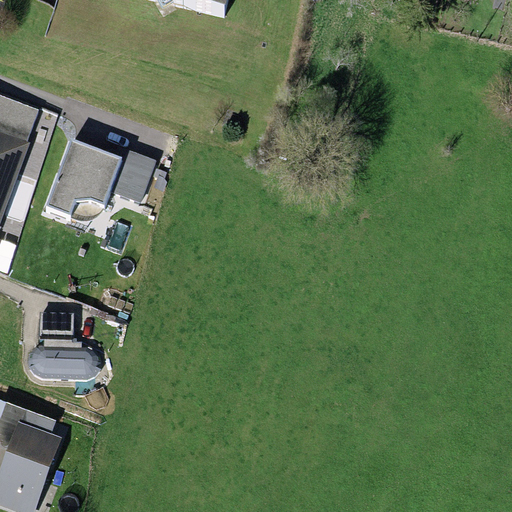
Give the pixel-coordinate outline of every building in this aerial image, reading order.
[(0,230),(33,143),(28,141),(40,111),(0,96),(0,230)] [(123,157),(70,138),(44,207),(71,218),(83,218),(94,216),(100,211),(105,204),(123,157)] [(155,160),(129,151),(114,193),(141,202),(155,160)] [(74,312),(40,312),(40,338),(44,338),(44,344),(38,344),(32,348),(28,354),(28,365),(34,374),(43,377),(87,379),(94,376),(99,370),(99,357),(97,354),(92,349),(88,347),(82,347),(82,340),(74,340),(74,312)] [(0,449),(5,451),(0,464),(0,505),(18,511),(35,511),(61,437),(50,433),(54,420),(0,401),(0,449)]
